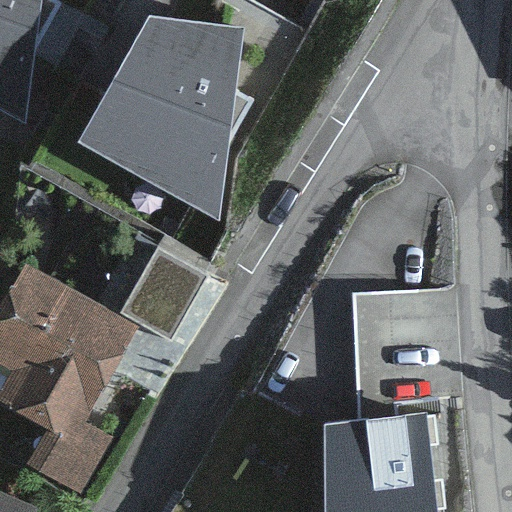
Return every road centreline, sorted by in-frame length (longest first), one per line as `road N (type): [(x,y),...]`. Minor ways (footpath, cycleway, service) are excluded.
road 1 (residential): [(109,511),(405,44),(484,7)]
road 2 (residential): [(484,7),(477,134),(499,511)]
